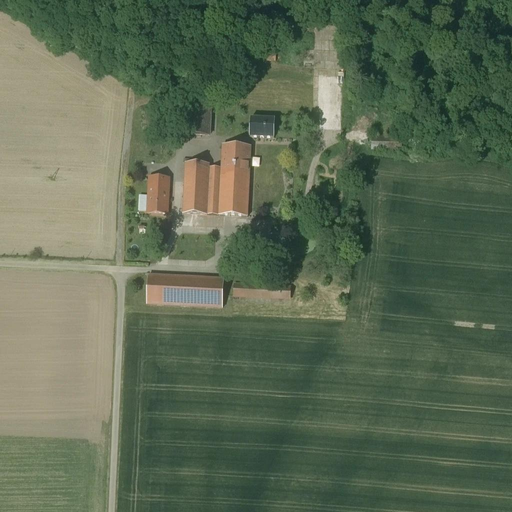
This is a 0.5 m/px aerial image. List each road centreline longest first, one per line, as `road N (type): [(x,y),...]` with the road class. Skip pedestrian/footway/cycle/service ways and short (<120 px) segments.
road 1 (unclassified): [(112,511),(119,274),(0,263)]
road 2 (track): [(511,32),(438,108),(322,148),(301,224),(281,235)]
road 3 (track): [(119,274),(134,77)]
